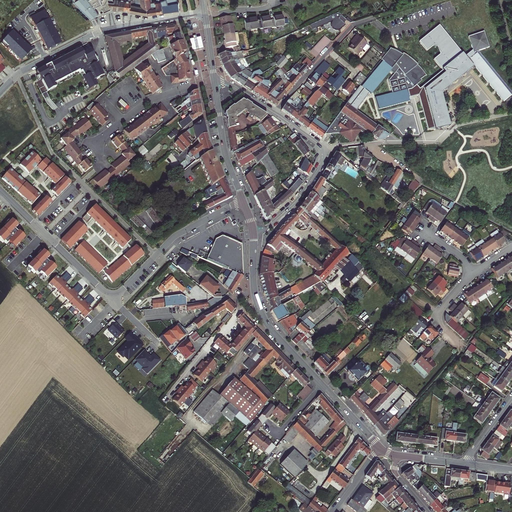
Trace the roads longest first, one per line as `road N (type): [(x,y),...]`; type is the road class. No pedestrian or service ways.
road 1 (residential): [(253,232),(299,198),(324,156),(274,112)]
road 2 (residential): [(243,199),(174,237),(113,299)]
road 3 (residential): [(113,299),(0,189)]
road 4 (residential): [(274,112),(351,25),(375,17)]
road 5 (residential): [(102,137),(150,100),(214,80)]
road 6 (residential): [(0,91),(29,65),(107,28)]
road 7 (secondary): [(243,199),(223,147),(214,80)]
